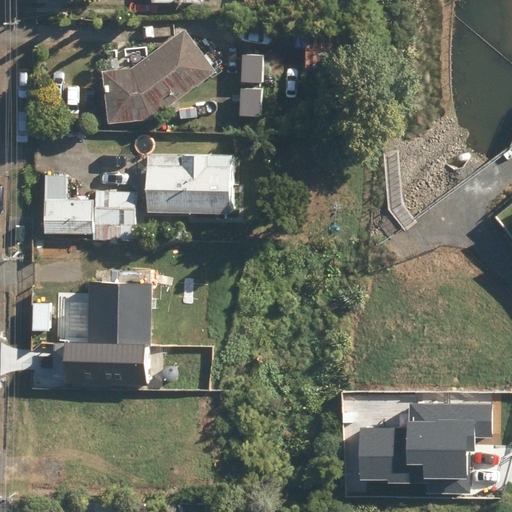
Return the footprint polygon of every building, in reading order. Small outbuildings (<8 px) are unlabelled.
[(243,0),(243,12),(285,12),(285,0),(243,0)] [(102,69),(107,122),(151,118),(217,69),(184,26),(133,65),(133,58),(120,59),(120,67),(102,69)] [(305,87),(324,87),(324,72),(359,72),(360,28),(306,28),(305,87)] [(271,54),(249,52),(247,82),(269,84),(271,54)] [(268,87),(247,85),(246,116),(266,117),(268,87)] [(44,199),(44,232),(91,232),(91,240),(130,241),(131,224),(135,223),(135,192),(146,192),(146,211),(142,211),(142,230),(153,230),(153,210),(230,210),(230,156),(208,155),(209,152),(182,151),(182,155),(160,155),(160,142),(135,142),(135,190),(95,191),(95,196),(95,199),(44,199)] [(88,345),(151,345),(151,278),(88,277),(88,345)] [(492,405),(410,406),(410,429),(359,430),(360,479),(389,479),(389,483),(427,483),(427,492),(469,491),(469,437),(492,437),(492,405)] [(60,458),(60,487),(119,487),(118,460),(101,461),(101,458),(60,458)] [(61,511),(135,511),(135,503),(62,501),(61,511)]
